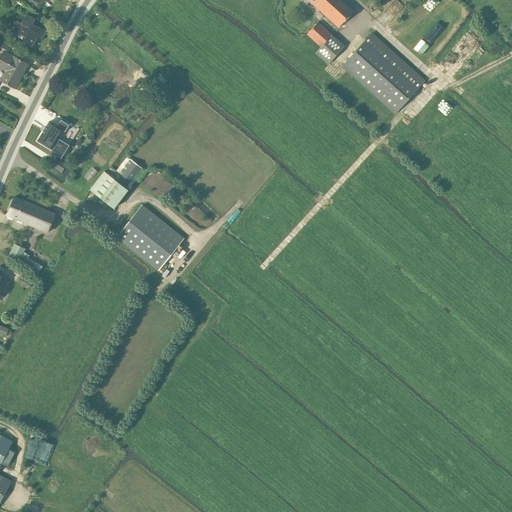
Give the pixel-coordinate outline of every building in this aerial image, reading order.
[(340,0),(308,0),(339,27),(353,11),(340,0)] [(12,30),(13,30),(24,36),(22,41),(31,45),(36,37),(40,39),(45,30),(33,23),(35,19),(26,14),(21,23),(17,21),(12,30)] [(321,47),(332,34),(318,22),(307,34),(321,47)] [(372,32),(342,66),(395,114),(425,80),(372,32)] [(332,34),(321,47),(315,53),(327,64),(345,45),(332,34)] [(8,52),(11,47),(4,43),(1,47),(8,52)] [(13,56),(3,51),(0,56),(0,68),(5,71),(0,80),(15,88),(28,64),(13,56)] [(154,85),(160,90),(167,81),(161,76),(154,85)] [(50,121),(37,141),(51,149),(50,151),(62,158),(70,145),(58,138),(63,130),(66,131),(69,125),(61,120),(57,126),(50,121)] [(52,166),(61,172),(66,164),(57,159),(52,166)] [(130,159),(114,178),(128,190),(144,170),(130,159)] [(99,197),(114,178),(104,171),(90,189),(99,197)] [(55,213),(15,196),(6,216),(47,233),(55,213)] [(184,238),(142,204),(116,237),(159,271),(184,238)] [(8,257),(18,261),(19,261),(26,248),(14,243),(8,257)] [(20,276),(17,282),(29,289),(30,289),(33,283),(20,276)] [(8,329),(0,324),(0,333),(5,336),(8,329)] [(0,502),(12,481),(0,474),(0,502)]
